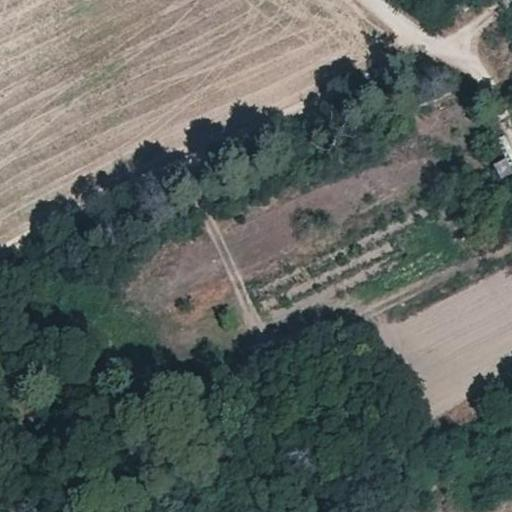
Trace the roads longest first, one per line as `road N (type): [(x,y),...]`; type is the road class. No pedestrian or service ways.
road 1 (track): [(416,35),(366,77),(0,242)]
road 2 (track): [(511,131),(470,57),(416,35)]
